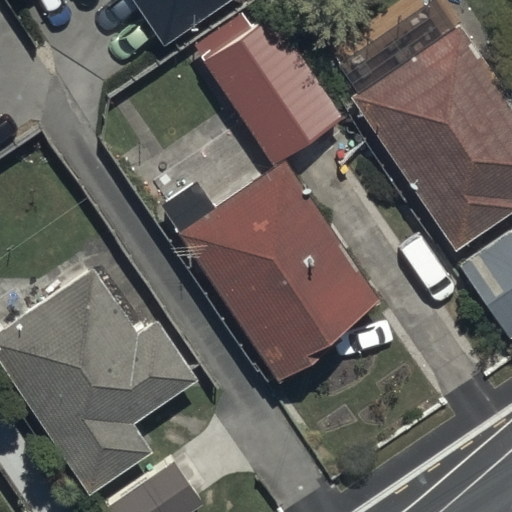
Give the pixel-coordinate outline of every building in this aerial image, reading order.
[(341,107),(270,2),(248,16),(238,2),(191,34),(271,154),(341,107)] [(511,186),(511,93),(457,12),(351,84),(456,239),(511,201),(511,188),(511,187),(511,186)] [(286,150),(178,220),(269,373),(341,330),(334,319),(379,292),(286,150)] [(511,323),(511,214),(454,253),(504,329),(511,323)] [(93,255),(0,319),(0,354),(90,484),(153,440),(132,411),(196,367),(153,306),(137,317),(93,255)] [(170,453),(105,498),(114,511),(177,511),(201,496),(170,453)]
